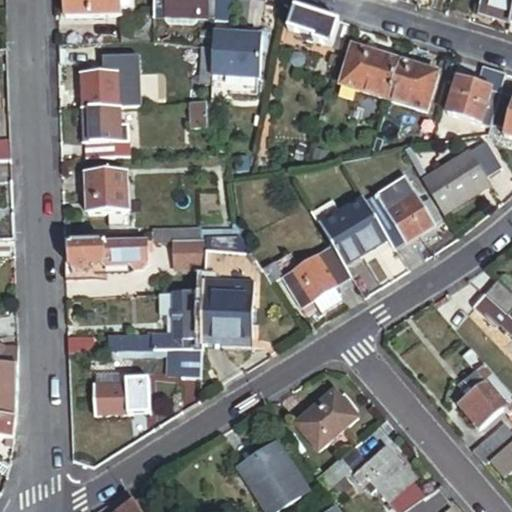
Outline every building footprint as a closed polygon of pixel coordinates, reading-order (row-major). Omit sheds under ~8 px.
[(122,16),(121,0),(66,0),(67,19),(122,16)] [(156,0),(156,11),(158,12),(157,20),(210,22),(209,0),(156,0)] [(217,0),(216,24),(233,24),(234,0),(217,0)] [(511,0),(486,0),(481,17),(511,27),(511,25),(511,0)] [(351,30),(297,13),(291,34),(310,40),(316,42),(315,45),(316,45),(343,53),(351,30)] [(156,44),(156,19),(122,20),(123,45),(156,44)] [(266,28),(216,35),(216,53),(220,85),(273,78),(266,28)] [(389,105),(401,66),(354,51),(342,90),(389,105)] [(216,53),(204,52),(203,78),(214,79),(216,53)] [(440,79),(401,66),(389,105),(428,117),(440,79)] [(508,79),(485,71),(480,86),(479,91),(474,89),(460,85),(449,119),(491,132),(492,129),(502,98),(508,79)] [(87,112),(122,111),(121,94),(142,94),(142,75),(85,77),(87,112)] [(511,117),(511,101),(502,98),(492,129),(507,133),(511,117)] [(209,132),(208,108),(193,108),(194,133),(209,132)] [(88,162),(133,161),(132,128),(122,128),(122,111),(87,112),(88,162)] [(465,154),(485,187),(501,177),(481,144),(465,154)] [(465,154),(421,181),(445,220),(489,193),(485,187),(465,154)] [(130,217),(129,176),(89,178),(91,219),(130,217)] [(406,181),(367,206),(371,211),(391,244),(397,254),(445,224),(432,203),(423,208),(406,181)] [(315,219),(326,238),(346,226),(334,207),(315,219)] [(346,226),(326,238),(336,253),(347,271),(391,244),(371,211),(346,226)] [(175,245),(189,245),(189,237),(178,238),(175,234),(158,235),(155,237),(155,246),(175,245)] [(206,298),(206,310),(258,309),(261,270),(244,242),(209,244),(208,258),(207,274),(206,298)] [(189,245),(175,245),(176,275),(207,274),(208,258),(209,244),(189,245)] [(150,246),(107,248),(108,266),(105,269),(131,267),(137,273),(146,272),(151,266),(150,246)] [(108,266),(107,248),(73,248),(73,270),(97,269),(104,269),(105,269),(108,266)] [(353,281),(347,271),(336,253),(286,284),(304,312),(317,304),(337,291),(353,281)] [(276,266),(263,274),(269,283),(272,288),(285,280),(276,266)] [(97,277),(97,269),(73,270),(73,271),(67,271),(67,283),(97,282),(97,277)] [(275,309),(286,311),(272,288),(269,283),(264,282),(261,302),(275,304),(275,309)] [(511,294),(500,284),(487,298),(509,318),(511,315),(511,294)] [(337,291),(317,304),(325,316),(345,303),(337,291)] [(195,310),(206,310),(206,298),(195,299),(195,309),(195,310)] [(509,318),(487,298),(474,311),(498,333),(504,327),(511,320),(509,318)] [(195,354),(195,310),(195,309),(195,299),(176,299),(170,299),(161,300),(161,322),(164,322),(164,327),(170,327),(170,340),(157,340),(157,341),(157,355),(177,354),(184,354),(195,354)] [(206,310),(204,347),(223,348),(222,356),(254,358),(258,309),(206,310)] [(69,341),(70,358),(96,357),(95,340),(69,341)] [(113,343),(113,356),(157,355),(157,341),(113,343)] [(0,366),(19,368),(19,349),(0,348),(0,366)] [(182,380),(202,381),(204,353),(195,354),(184,354),(182,380)] [(487,369),(474,354),(466,361),(478,376),(487,369)] [(0,419),(16,420),(19,368),(0,366),(0,419)] [(497,381),(487,369),(478,376),(484,383),(488,388),(497,381)] [(130,391),(130,385),(130,377),(96,378),(96,392),(97,392),(130,391)] [(511,407),(511,398),(497,381),(488,388),(471,402),(462,410),(481,433),(505,413),(511,407)] [(471,402),(488,388),(484,383),(467,397),(471,402)] [(152,384),(130,385),(130,391),(131,418),(152,417),(152,384)] [(131,418),(130,391),(97,392),(98,419),(131,418)] [(359,421),(336,393),(296,426),(319,454),(359,421)] [(0,439),(14,439),(16,420),(0,419),(0,439)] [(511,437),(506,430),(476,456),(487,469),(495,462),(504,454),(511,447),(511,446),(511,437)] [(0,453),(12,455),(14,439),(0,439),(0,453)] [(511,448),(492,466),(505,481),(511,475),(511,448)] [(271,511),(305,491),(279,449),(241,473),(265,511),(271,511)] [(394,511),(407,511),(426,499),(416,486),(387,452),(362,473),(357,478),(372,497),(378,492),(390,507),(394,511)] [(342,461),(317,482),(326,496),(334,489),(352,474),(342,461)] [(334,489),(326,496),(333,507),(342,502),(334,489)] [(123,511),(136,504),(131,495),(114,506),(118,511),(123,511)] [(164,511),(154,495),(137,505),(141,511),(164,511)]
